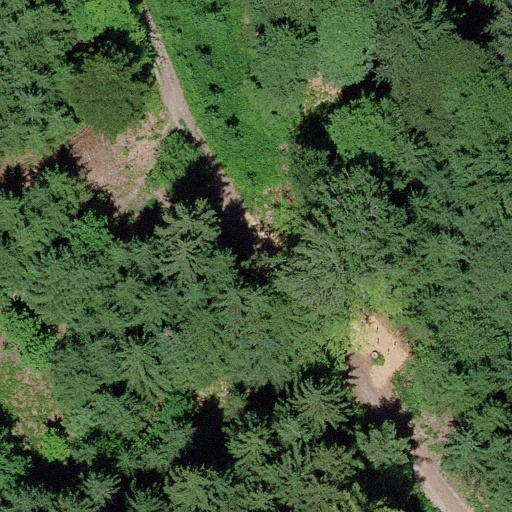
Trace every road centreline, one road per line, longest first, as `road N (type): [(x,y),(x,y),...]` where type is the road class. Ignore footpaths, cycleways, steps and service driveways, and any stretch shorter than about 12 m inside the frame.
road 1 (track): [(459,511),(242,214),(142,0)]
road 2 (track): [(0,305),(170,160),(195,127)]
